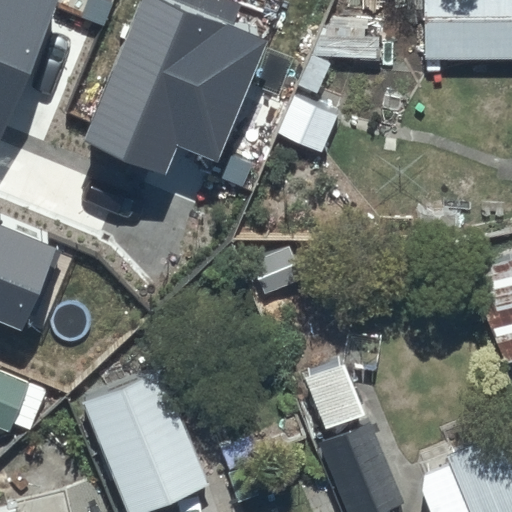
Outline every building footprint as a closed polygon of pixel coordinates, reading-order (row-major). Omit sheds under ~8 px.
[(511,0),(424,0),(425,50),(511,49),(511,0)] [(511,257),(472,274),(503,351),(511,347),(511,257)] [(344,350),(302,367),(322,417),(364,400),(344,350)] [(161,358),(82,391),(130,507),(209,474),(161,358)] [(28,376),(0,364),(0,420),(7,423),(28,376)] [(349,511),(358,511),(404,492),(370,413),(317,436),(349,511)] [(474,511),(511,511),(511,415),(446,443),(474,511)] [(0,506),(0,511),(20,511),(18,502),(0,506)]
